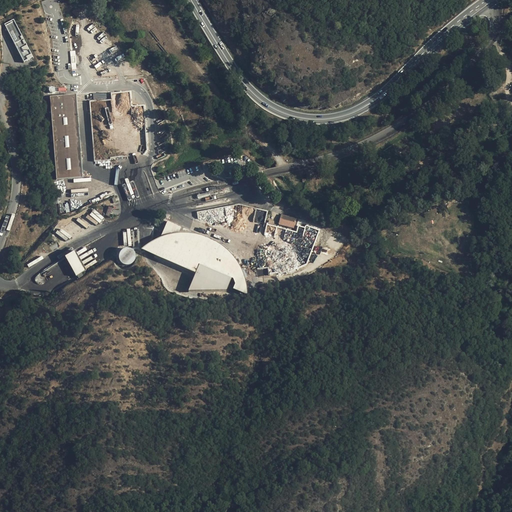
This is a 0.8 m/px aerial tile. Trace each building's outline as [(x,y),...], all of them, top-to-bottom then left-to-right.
[(23,62),(33,57),(14,19),(5,23),(23,62)] [(49,97),(53,179),(80,178),(78,133),(76,96),(49,97)] [(281,214),(278,224),(294,228),(297,218),(281,214)] [(146,239),(149,253),(196,272),(200,265),(202,262),(222,270),(224,274),(230,284),(245,279),(242,270),(236,258),(226,249),(209,239),(169,222),(163,234),(146,239)] [(149,253),(146,239),(135,246),(149,253)] [(136,260),(129,247),(118,253),(124,266),(136,260)] [(202,262),(200,265),(224,274),(222,270),(202,262)] [(245,279),(230,284),(227,286),(239,292),(245,279)]
